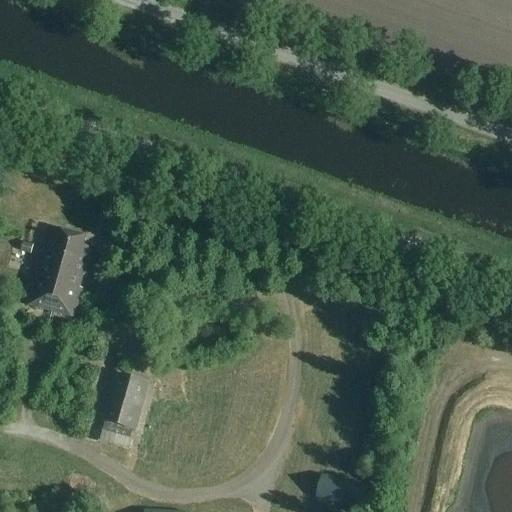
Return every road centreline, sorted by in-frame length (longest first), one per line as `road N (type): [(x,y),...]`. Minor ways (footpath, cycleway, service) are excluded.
road 1 (tertiary): [(511,283),(0,102)]
road 2 (unclassified): [(511,135),(131,0)]
